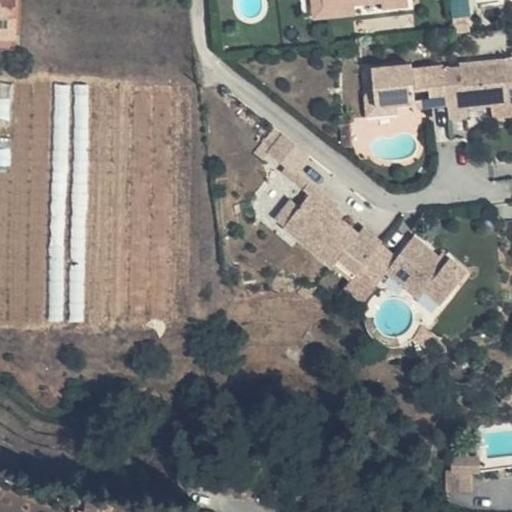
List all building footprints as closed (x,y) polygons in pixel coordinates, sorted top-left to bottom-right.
[(13,0),(0,0),(0,43),(14,43),(13,0)] [(308,0),(311,18),(357,13),(356,1),(321,5),(320,0),(308,0)] [(511,54),(474,58),(483,102),(491,101),(501,100),(504,115),(511,113),(511,54)] [(464,103),(483,102),(474,58),(462,60),(462,62),(442,64),(439,62),(406,66),(405,62),(367,66),(368,78),(371,103),(392,100),(410,98),(408,80),(423,78),(426,103),(445,100),(446,115),(466,114),(464,103)] [(371,103),(368,78),(359,91),(361,115),(393,112),(392,100),(371,103)] [(426,103),(423,78),(408,80),(410,98),(411,104),(426,103)] [(504,115),(501,100),(491,101),(492,116),(504,115)] [(309,154),(284,134),(269,153),(294,173),(309,154)] [(294,173),(286,167),(282,171),(304,189),(309,183),(294,173)] [(291,209),(279,224),(330,262),(333,258),(353,273),(349,277),(368,291),(386,268),(419,292),(426,283),(446,297),(468,267),(451,254),(448,258),(437,250),(413,231),(397,250),(363,223),(358,229),(338,214),(342,208),(311,184),(309,183),(304,189),(306,190),(291,209)] [(284,204),(272,219),(279,224),(291,209),(284,204)] [(451,254),(441,245),(437,250),(448,258),(451,254)] [(333,258),(330,262),(349,277),(353,273),(333,258)] [(451,453),(451,491),(479,490),(479,453),(451,453)] [(109,511),(113,495),(89,491),(86,509),(100,511),(109,511)]
